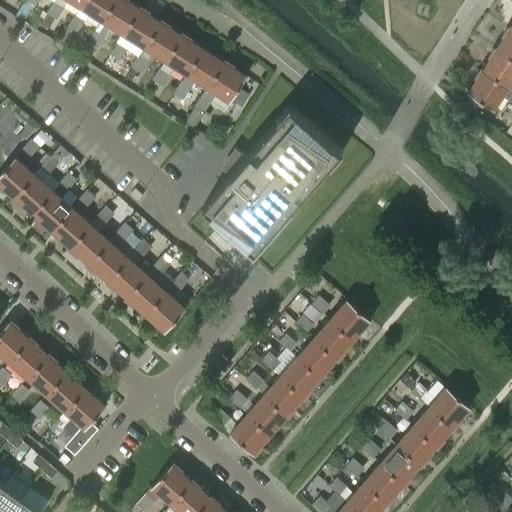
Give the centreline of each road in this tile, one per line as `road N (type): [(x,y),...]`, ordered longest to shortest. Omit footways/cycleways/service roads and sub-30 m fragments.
road 1 (residential): [(241,291),(178,233),(162,187),(0,41)]
road 2 (residential): [(151,398),(0,254)]
road 3 (residential): [(277,511),(151,398)]
road 4 (residential): [(151,398),(241,291)]
